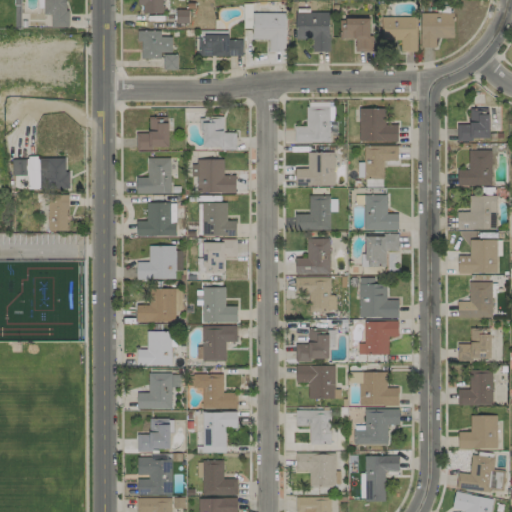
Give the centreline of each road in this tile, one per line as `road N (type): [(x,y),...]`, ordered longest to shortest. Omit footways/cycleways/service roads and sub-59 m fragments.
road 1 (tertiary): [(102,0),(103,511)]
road 2 (residential): [(265,83),(266,511)]
road 3 (residential): [(426,81),(428,469)]
road 4 (residential): [(105,93),(426,81)]
road 5 (residential): [(505,0),(478,56),(426,81)]
